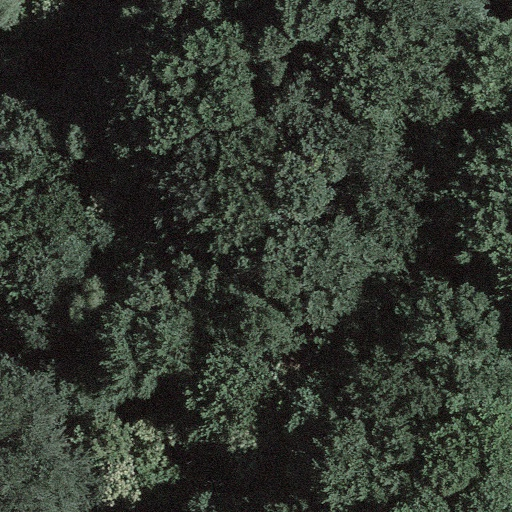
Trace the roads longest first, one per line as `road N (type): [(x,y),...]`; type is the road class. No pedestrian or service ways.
road 1 (track): [(0,509),(194,442),(373,320)]
road 2 (track): [(373,320),(511,260)]
